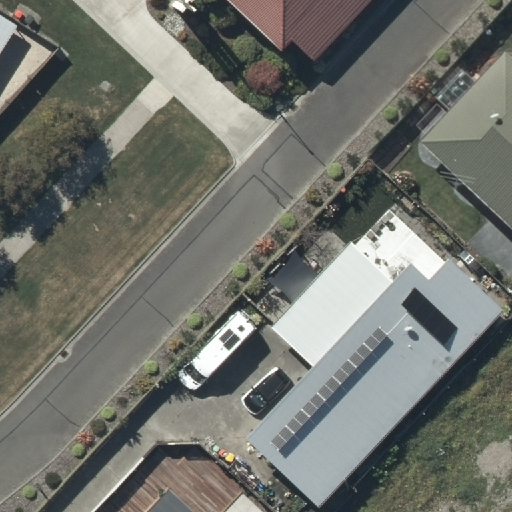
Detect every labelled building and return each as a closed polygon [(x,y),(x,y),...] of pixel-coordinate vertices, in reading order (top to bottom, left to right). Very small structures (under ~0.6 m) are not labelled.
[(228,0),(277,45),(288,35),(311,56),(363,0),(228,0)] [(0,39),(10,24),(0,18),(0,39)] [(511,228),(511,55),(507,51),(421,142),(511,228)] [(500,307),(444,255),(422,278),(403,260),(388,276),(347,239),(269,323),(309,360),(240,434),(317,504),(500,307)] [(511,387),(511,357),(493,340),(469,366),(502,398),(511,387)] [(440,511),(446,506),(388,453),(334,511),(440,511)]
